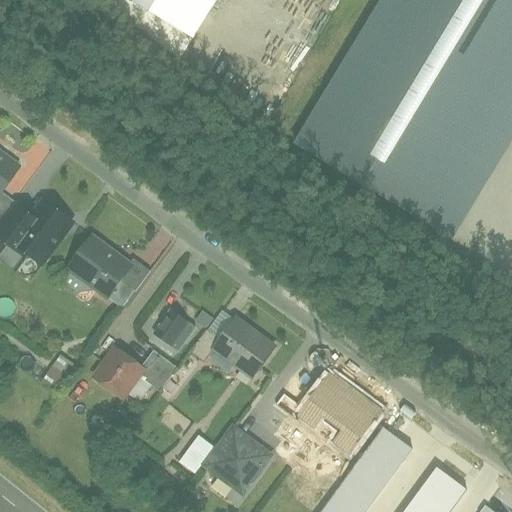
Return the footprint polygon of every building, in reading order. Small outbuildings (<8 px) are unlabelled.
[(219,0),(131,0),(196,39),(219,0)] [(454,235),(511,136),(511,0),(387,0),(302,146),(454,235)] [(0,184),(13,167),(0,157),(0,184)] [(0,242),(40,271),(73,225),(43,203),(31,219),(14,206),(0,225),(0,242)] [(126,267),(81,235),(58,266),(103,299),(126,267)] [(193,333),(170,317),(150,347),(173,362),(193,333)] [(268,343),(237,319),(210,353),(241,377),(268,343)] [(144,364),(122,347),(98,377),(120,394),(144,364)] [(383,412),(334,375),(318,395),(300,418),(349,456),(383,412)] [(300,418),(318,395),(299,380),(278,407),(297,422),(300,418)] [(208,447),(184,428),(164,454),(189,472),(208,447)] [(367,511),(414,451),(385,429),(321,511),(367,511)] [(271,459),(232,430),(204,469),(242,498),(271,459)] [(450,511),(467,490),(435,467),(402,511),(450,511)]
